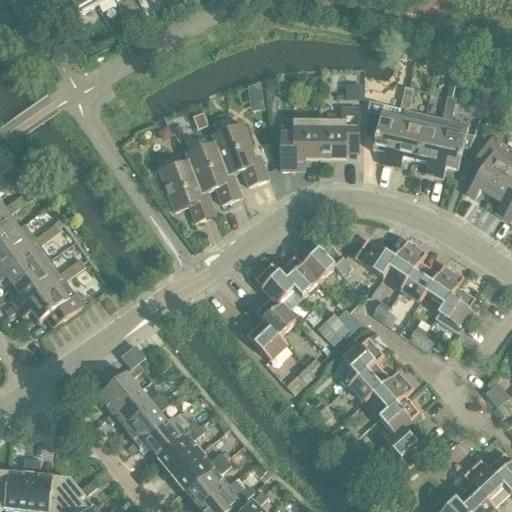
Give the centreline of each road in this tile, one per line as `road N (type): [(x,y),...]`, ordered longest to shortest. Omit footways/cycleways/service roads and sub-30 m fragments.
road 1 (residential): [(511,271),(427,223),(373,203),(330,202),(290,214),(40,381)]
road 2 (residential): [(153,511),(40,381)]
